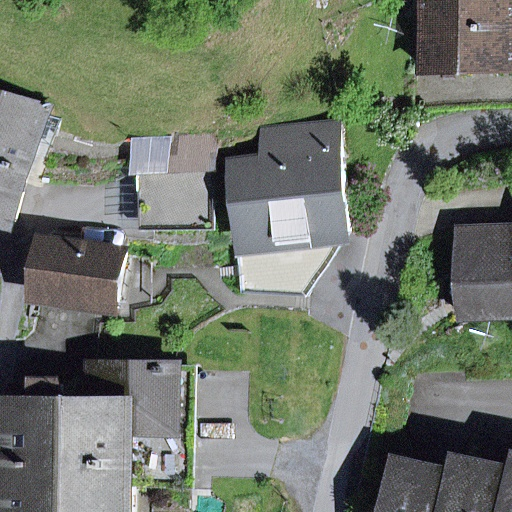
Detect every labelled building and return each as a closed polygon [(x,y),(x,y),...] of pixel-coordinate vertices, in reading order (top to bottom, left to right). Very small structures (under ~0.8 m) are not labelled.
[(511,0),(429,3),(430,74),(511,71),(511,0)] [(0,217),(16,221),(35,154),(45,115),(47,108),(0,93),(0,217)] [(35,154),(51,159),(62,120),(45,115),(35,154)] [(249,244),(324,236),(355,232),(340,123),(269,131),(272,162),(241,165),(249,244)] [(143,165),(153,165),(216,164),(216,136),(134,140),(136,177),(143,176),(143,165)] [(217,229),(216,164),(153,165),(154,229),(217,229)] [(144,229),(154,229),(153,165),(143,165),(143,176),(144,229)] [(511,229),(462,232),(465,319),(511,317),(511,229)] [(326,257),(242,267),(245,294),(310,298),(355,232),(324,236),(326,257)] [(326,257),(324,236),(249,244),(239,245),(242,267),(326,257)] [(47,243),(40,297),(119,309),(127,254),(47,243)] [(180,371),(180,367),(105,366),(104,404),(90,404),(74,403),(70,511),(136,511),(137,489),(137,476),(193,477),(195,372),(180,371)] [(90,404),(104,404),(105,366),(91,366),(90,404)] [(137,489),(199,490),(201,367),(180,367),(180,371),(195,372),(193,477),(137,476),(137,489)] [(9,403),(8,511),(70,511),(74,403),(64,403),(65,386),(25,385),(24,403),(9,403)] [(511,511),(511,475),(465,465),(461,480),(462,481),(455,511),(511,511)] [(455,511),(462,481),(461,480),(404,468),(394,511),(455,511)]
